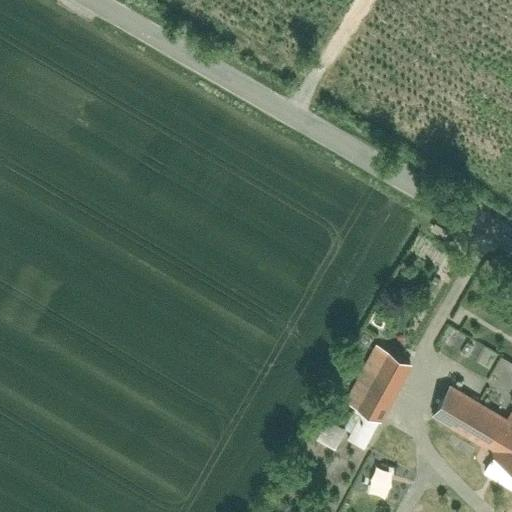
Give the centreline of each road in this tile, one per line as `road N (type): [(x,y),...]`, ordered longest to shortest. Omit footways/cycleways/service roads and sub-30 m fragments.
road 1 (residential): [(511,237),(99,0)]
road 2 (track): [(294,111),(364,0)]
